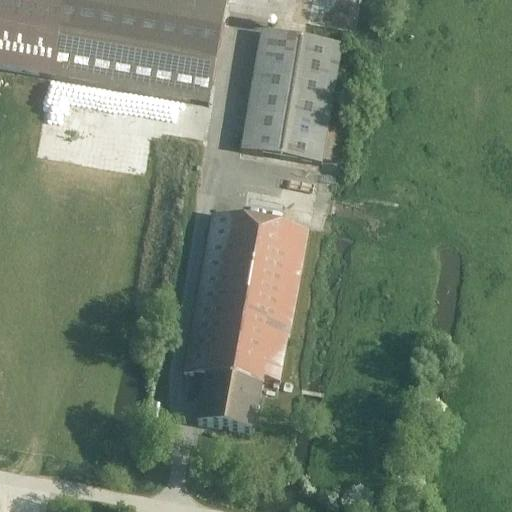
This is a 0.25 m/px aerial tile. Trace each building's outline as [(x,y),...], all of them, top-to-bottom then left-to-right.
[(213,106),(230,5),(201,0),(68,0),(55,80),(213,106)] [(358,29),(362,0),(337,0),(336,4),(315,0),(312,21),(358,29)] [(348,50),(267,35),(246,153),(327,167),(348,50)] [(285,397),(313,235),(211,217),(183,379),(210,384),(272,396),(285,397)] [(91,338),(86,377),(96,378),(101,339),(91,338)] [(210,384),(201,430),(263,442),(272,396),(210,384)]
